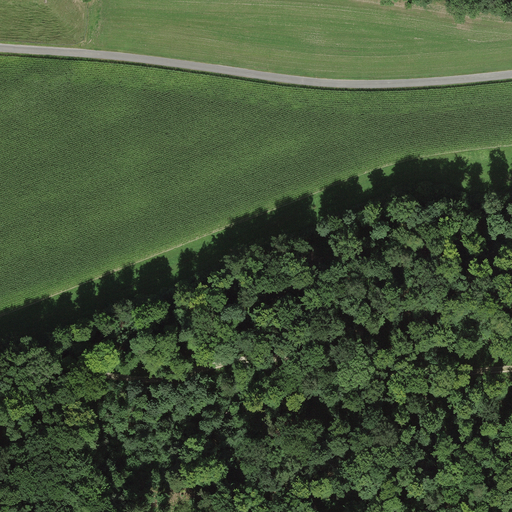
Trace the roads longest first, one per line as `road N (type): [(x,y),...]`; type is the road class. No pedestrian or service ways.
road 1 (track): [(0,400),(93,374),(167,380),(247,358),(363,357),(436,372),(511,368)]
road 2 (track): [(0,46),(347,84),(511,75)]
